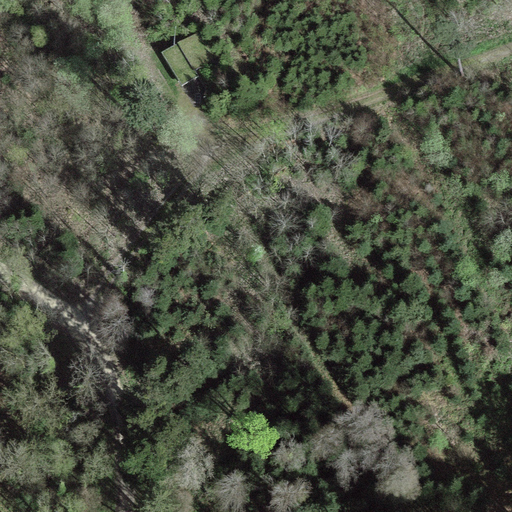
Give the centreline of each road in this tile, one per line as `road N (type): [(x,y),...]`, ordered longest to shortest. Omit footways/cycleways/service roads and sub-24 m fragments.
road 1 (track): [(91,337),(178,184),(205,160),(511,48)]
road 2 (track): [(0,271),(91,337),(121,421),(124,511)]
